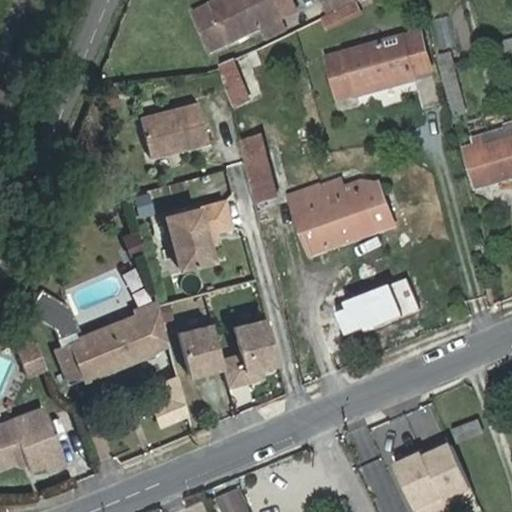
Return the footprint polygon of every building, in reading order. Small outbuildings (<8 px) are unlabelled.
[(268,44),(290,34),(274,0),(222,0),(193,14),(210,54),(261,30),(268,44)] [(320,0),(328,15),(357,2),(356,0),(320,0)] [(363,15),(357,2),(328,15),(321,19),(327,33),(363,15)] [(441,50),(456,47),(450,16),(434,19),(441,50)] [(422,31),(404,36),(415,77),(432,71),(422,31)] [(415,77),(404,36),(327,57),(340,98),(356,93),(357,96),(415,80),(415,77)] [(511,38),(500,41),(503,52),(511,50),(511,38)] [(263,62),(257,49),(236,59),(241,71),(253,67),(263,62)] [(241,71),(236,59),(219,67),(236,108),(253,101),(241,71)] [(443,68),(456,113),(465,111),(453,66),(443,68)] [(264,95),(253,67),(241,71),(253,101),(264,95)] [(197,102),(139,118),(150,158),(208,143),(197,102)] [(474,141),(476,148),(466,151),(477,187),(511,176),(511,124),(507,126),(508,131),(474,141)] [(243,143),(259,202),(278,198),(262,137),(243,143)] [(323,196),(345,188),(341,180),(319,188),(323,196)] [(305,203),(294,207),(313,255),(378,231),(361,183),(345,188),(323,196),(319,188),(319,186),(301,193),(305,203)] [(290,196),(294,207),(305,203),(301,193),(290,196)] [(135,194),(135,214),(152,214),(152,194),(135,194)] [(224,201),(165,216),(180,269),(214,260),(209,243),(206,233),(211,231),(231,225),(224,201)] [(66,336),(79,310),(38,290),(25,316),(66,336)] [(156,301),(135,310),(137,314),(54,348),(69,383),(85,376),(86,379),(168,344),(156,301)] [(265,319),(233,327),(240,355),(247,381),(254,379),(253,374),(260,372),(259,367),(277,363),(265,319)] [(221,360),(211,325),(177,333),(189,376),(223,367),(221,360)] [(23,339),(20,348),(17,349),(28,378),(47,370),(36,344),(23,339)] [(240,355),(221,360),(223,367),(228,386),(247,381),(240,355)] [(44,410),(0,427),(0,469),(28,459),(33,471),(48,465),(50,471),(66,465),(44,410)] [(152,436),(176,428),(170,410),(147,418),(152,436)] [(453,432),(461,440),(485,434),(480,421),(453,432)] [(461,440),(401,461),(419,511),(437,511),(481,497),(461,440)] [(220,511),(252,511),(241,486),(214,497),(220,511)]
